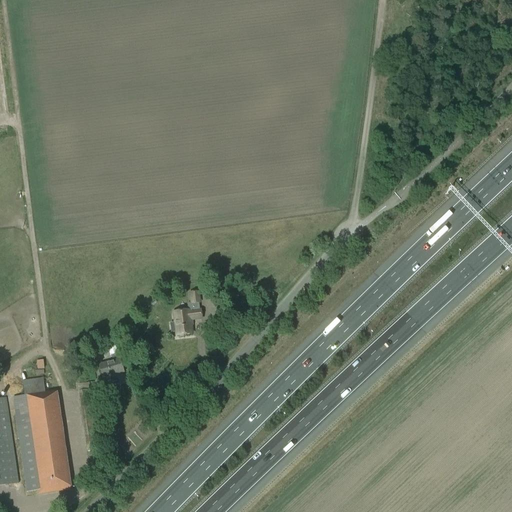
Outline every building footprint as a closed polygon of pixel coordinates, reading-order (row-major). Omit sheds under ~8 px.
[(199,292),(189,293),(190,305),(200,304),(199,292)] [(175,323),(171,323),(172,333),(176,332),(177,336),(192,334),(190,320),(201,319),(200,311),(189,312),(188,311),(174,313),(175,323)] [(99,365),(103,379),(123,373),(120,359),(99,365)] [(25,395),(12,397),(26,493),(38,491),(38,495),(71,490),(56,391),(45,393),(43,379),(23,382),(25,395)] [(91,383),(78,385),(79,392),(92,390),(91,383)] [(0,398),(0,487),(19,484),(6,398),(0,398)]
